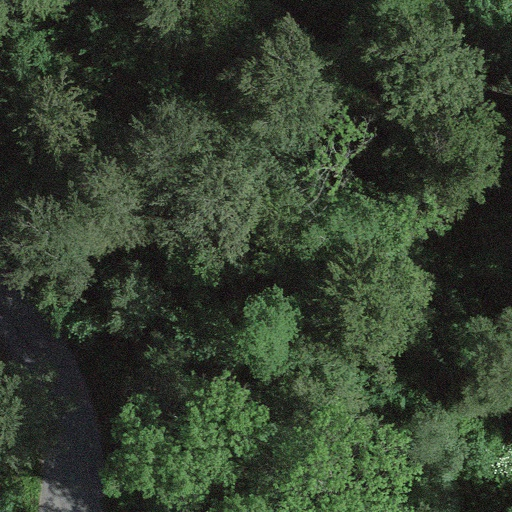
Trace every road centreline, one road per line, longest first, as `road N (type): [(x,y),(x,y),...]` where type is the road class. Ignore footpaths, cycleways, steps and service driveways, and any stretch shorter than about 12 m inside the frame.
road 1 (track): [(373,93),(511,337)]
road 2 (unclassified): [(69,511),(70,407),(0,289)]
